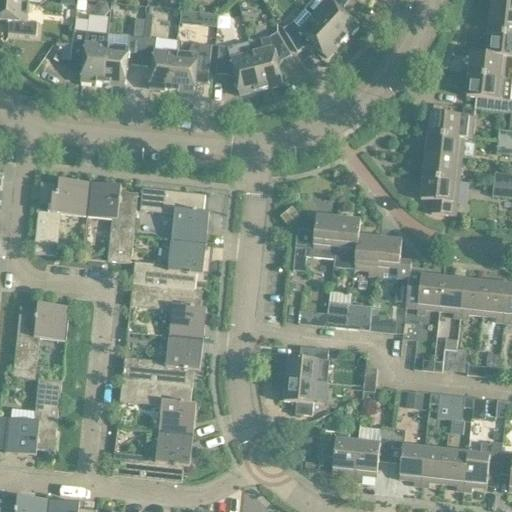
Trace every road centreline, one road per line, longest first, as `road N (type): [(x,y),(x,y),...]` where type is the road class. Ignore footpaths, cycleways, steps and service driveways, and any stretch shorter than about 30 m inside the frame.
road 1 (unclassified): [(85,488),(104,306),(90,286),(18,272),(27,124)]
road 2 (residential): [(511,390),(403,379),(381,341),(243,332)]
road 3 (residential): [(261,149),(27,124)]
road 4 (residential): [(428,0),(381,83),(332,121),(261,149)]
road 5 (residential): [(85,488),(198,498),(263,464)]
road 6 (residential): [(243,332),(261,149)]
road 7 (residential): [(263,464),(240,391),(243,332)]
